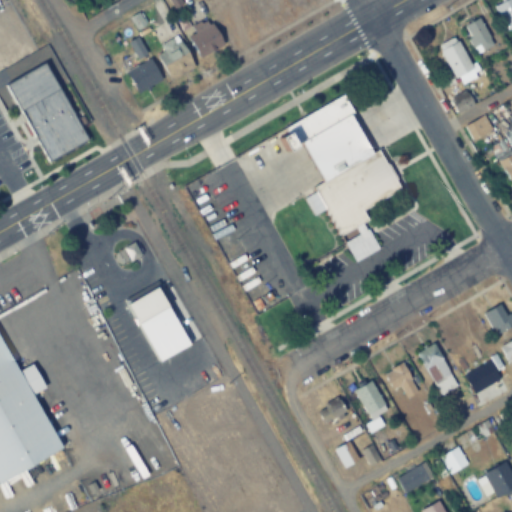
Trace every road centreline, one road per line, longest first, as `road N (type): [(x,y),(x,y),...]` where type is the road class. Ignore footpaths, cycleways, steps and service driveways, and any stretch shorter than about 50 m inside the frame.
road 1 (residential): [(111,166),(257,404),(313,511)]
road 2 (secondary): [(129,156),(398,0)]
road 3 (residential): [(511,263),(363,0)]
road 4 (residential): [(275,368),(511,240)]
road 5 (residential): [(60,0),(143,146)]
road 6 (residential): [(275,368),(350,511)]
road 7 (secondary): [(0,230),(129,156)]
